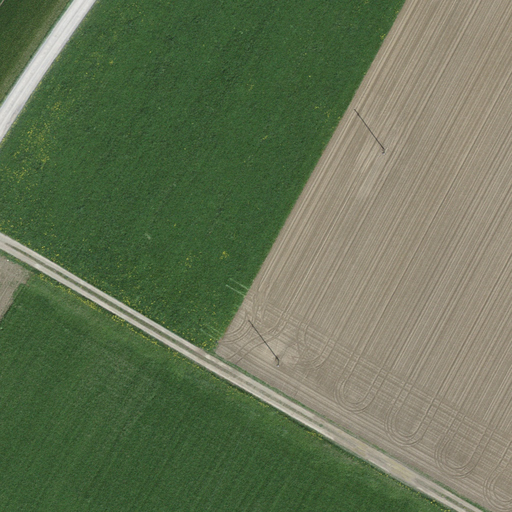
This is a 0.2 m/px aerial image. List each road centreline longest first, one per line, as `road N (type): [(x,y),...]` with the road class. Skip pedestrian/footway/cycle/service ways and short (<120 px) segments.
road 1 (track): [(0,248),(477,511)]
road 2 (unclassified): [(98,0),(0,146)]
